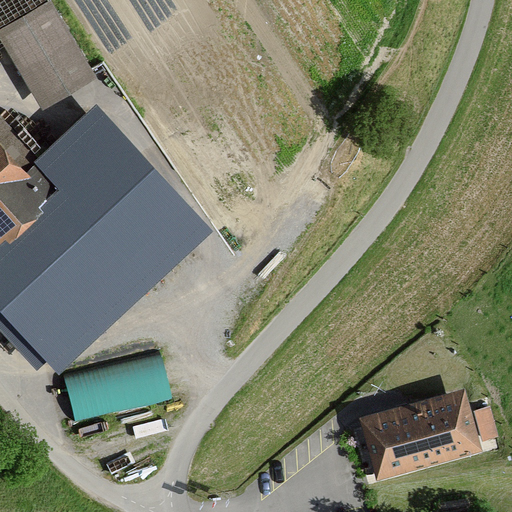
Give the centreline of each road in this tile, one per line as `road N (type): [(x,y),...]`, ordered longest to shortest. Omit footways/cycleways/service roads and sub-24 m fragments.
road 1 (unclassified): [(172,507),(176,467),(194,425),(396,191),(462,65),(482,0)]
road 2 (residential): [(172,507),(121,498),(76,472),(0,390)]
